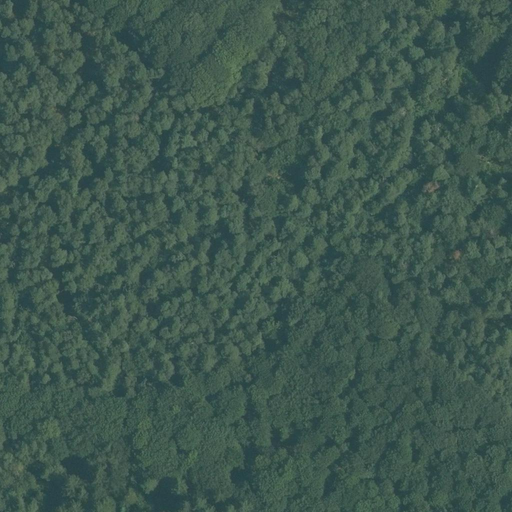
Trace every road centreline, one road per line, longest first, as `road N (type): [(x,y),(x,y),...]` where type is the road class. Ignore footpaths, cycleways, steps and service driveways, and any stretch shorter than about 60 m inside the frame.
road 1 (track): [(100,442),(93,435),(98,427),(127,406),(178,393),(277,348),(314,315),(459,124),(511,37)]
road 2 (unclassified): [(49,511),(71,462),(108,439),(162,444),(352,511)]
